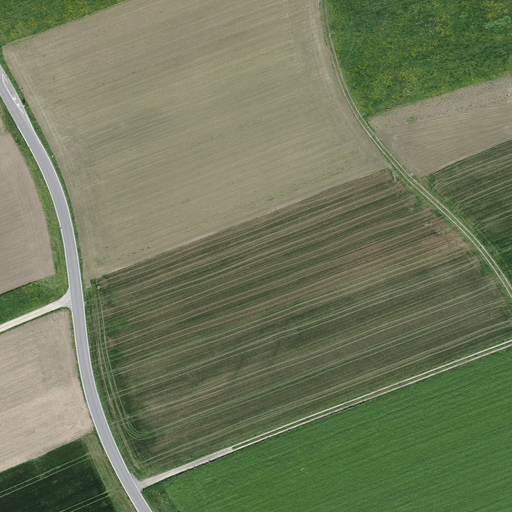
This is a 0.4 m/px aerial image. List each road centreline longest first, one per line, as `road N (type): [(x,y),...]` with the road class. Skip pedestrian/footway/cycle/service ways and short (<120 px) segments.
road 1 (tertiary): [(145,511),(93,400),(60,207),(0,81)]
road 2 (track): [(324,0),(335,72),(375,139),(482,248),(511,292)]
road 3 (track): [(511,340),(233,449)]
